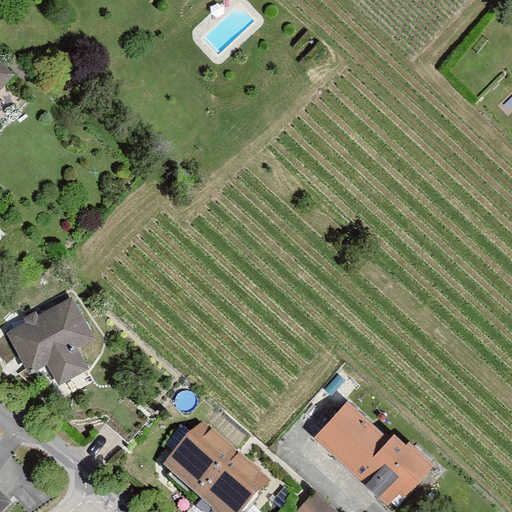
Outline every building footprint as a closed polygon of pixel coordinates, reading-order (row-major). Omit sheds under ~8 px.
[(0,88),(13,74),(0,61),(0,88)] [(68,299),(1,336),(24,376),(40,367),(52,387),(83,369),(71,347),(90,336),(68,299)] [(346,402),(310,441),(383,508),(426,461),(390,427),(382,436),(346,402)] [(245,511),(268,485),(200,427),(160,473),(204,511),(245,511)] [(330,511),(309,493),(292,511),(330,511)]
